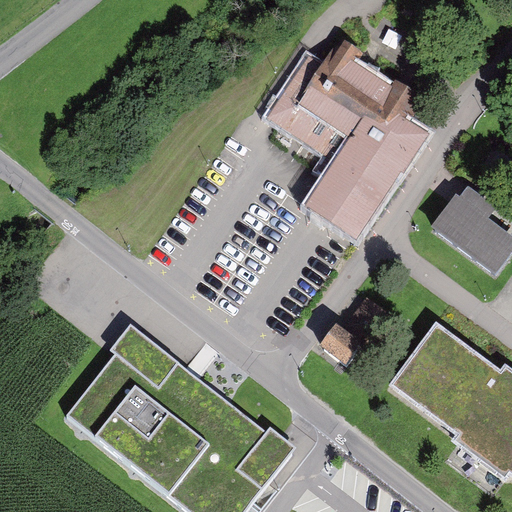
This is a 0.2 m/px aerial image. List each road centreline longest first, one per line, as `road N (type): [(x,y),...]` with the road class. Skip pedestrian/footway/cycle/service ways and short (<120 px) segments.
road 1 (residential): [(71,220),(277,382)]
road 2 (residential): [(511,60),(386,239)]
road 3 (residential): [(277,382),(440,511)]
road 4 (residential): [(386,239),(277,382)]
road 5 (residential): [(511,337),(386,239)]
